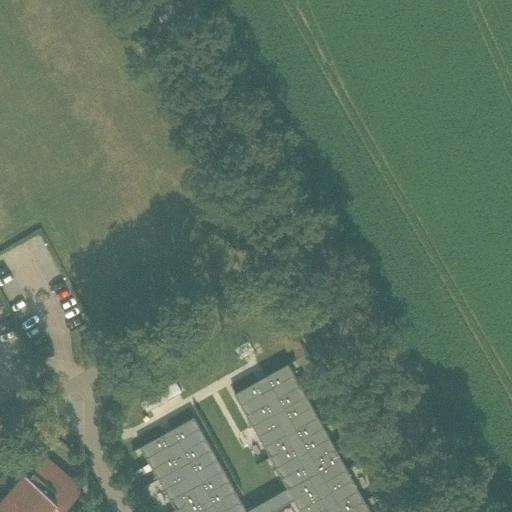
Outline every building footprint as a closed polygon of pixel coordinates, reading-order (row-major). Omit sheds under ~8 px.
[(241,359),(254,351),(248,340),(235,348),(241,359)] [(287,488),(267,499),(270,505),(290,494),(343,463),(288,364),(234,393),(287,488)] [(182,391),(175,380),(162,388),(168,399),(182,391)] [(147,411),(161,404),(154,393),(141,401),(147,411)] [(194,416),(140,446),(176,511),(258,511),(270,505),(267,499),(247,511),(194,416)] [(29,476),(25,473),(8,493),(29,511),(63,511),(83,489),(45,457),(29,476)] [(370,511),(343,463),(290,494),(270,505),(273,511),(293,500),(300,511),(370,511)] [(29,511),(8,493),(0,501),(0,511),(29,511)]
